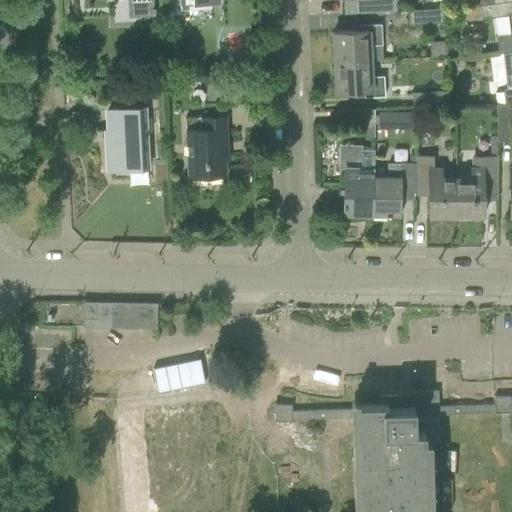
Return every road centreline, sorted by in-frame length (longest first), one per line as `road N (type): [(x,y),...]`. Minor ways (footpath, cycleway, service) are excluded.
road 1 (residential): [(0,275),(300,278)]
road 2 (residential): [(300,278),(285,0)]
road 3 (residential): [(300,278),(511,282)]
